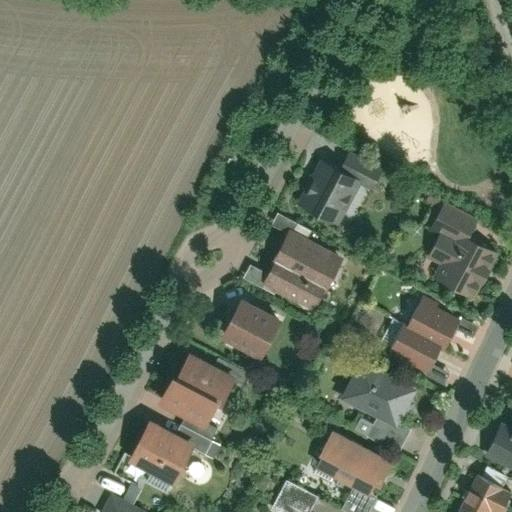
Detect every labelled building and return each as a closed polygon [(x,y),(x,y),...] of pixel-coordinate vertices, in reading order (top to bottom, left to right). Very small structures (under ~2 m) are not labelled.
[(359,179),(316,158),(293,203),(336,225),(348,203),(359,179)] [(439,261),(428,281),(467,302),(495,251),(467,237),(473,226),(438,206),(423,232),(433,238),(424,254),(439,261)] [(288,227),(257,283),(315,314),(345,258),(288,227)] [(237,297),(215,336),(261,361),(282,321),(237,297)] [(457,320),(420,302),(407,328),(438,343),(444,346),(457,320)] [(400,324),(386,353),(424,372),(438,343),(407,328),(400,324)] [(176,352),(152,403),(201,427),(226,377),(176,352)] [(418,382),(360,354),(337,399),(375,418),(367,436),(401,453),(413,427),(400,420),(418,382)] [(511,394),(502,390),(475,448),(508,463),(511,454),(511,394)] [(141,418),(120,459),(171,485),(192,444),(141,418)] [(369,511),(396,460),(332,426),(313,465),(351,484),(339,508),(346,511),(369,511)] [(475,474),(456,511),(497,511),(508,490),(475,474)] [(134,511),(140,501),(113,488),(100,511),(134,511)]
